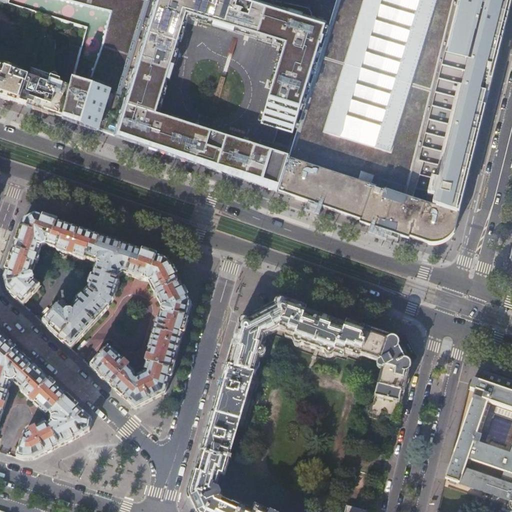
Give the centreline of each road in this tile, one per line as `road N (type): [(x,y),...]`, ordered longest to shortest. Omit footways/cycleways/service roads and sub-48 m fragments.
road 1 (primary): [(468,287),(0,130)]
road 2 (residential): [(237,244),(171,468)]
road 3 (residential): [(171,468),(0,311)]
road 4 (primary): [(20,170),(237,244)]
road 5 (primary): [(237,244),(440,320)]
road 6 (tertiary): [(440,320),(390,511)]
road 7 (tertiary): [(420,511),(466,328)]
road 8 (residential): [(511,122),(468,287)]
road 9 (tertiary): [(123,511),(0,470)]
